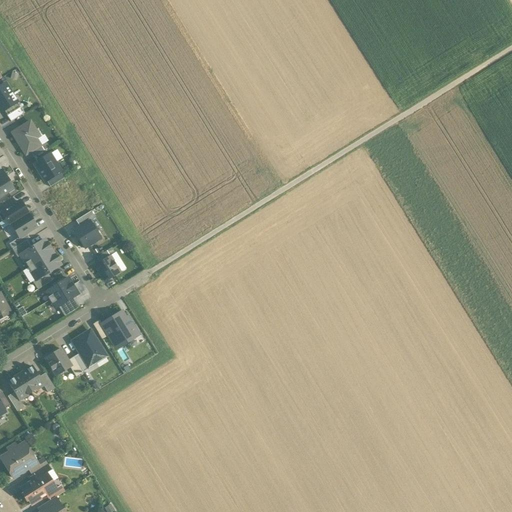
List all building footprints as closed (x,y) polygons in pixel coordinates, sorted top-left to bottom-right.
[(5,84),(0,87),(0,113),(4,111),(17,103),(5,84)] [(17,103),(4,111),(11,123),(24,114),(17,103)] [(30,122),(12,134),(17,142),(18,143),(20,146),(20,148),(25,156),(30,153),(40,147),(33,135),(36,133),(30,122)] [(40,147),(30,153),(33,158),(49,148),(45,143),(40,147)] [(61,173),(50,155),(33,165),(38,173),(39,172),(45,183),(46,182),(60,173),(61,173)] [(0,197),(12,190),(8,183),(7,183),(5,179),(5,178),(1,172),(0,172),(0,197)] [(60,173),(46,182),(50,188),(63,179),(60,173)] [(0,205),(0,213),(15,204),(12,198),(0,205)] [(15,204),(0,213),(0,219),(2,222),(5,220),(9,226),(10,225),(27,214),(19,202),(15,204)] [(75,222),(79,228),(90,222),(95,219),(90,212),(75,222)] [(36,228),(27,214),(10,225),(19,238),(26,234),(36,228)] [(79,228),(73,232),(83,249),(100,239),(90,222),(79,228)] [(26,234),(19,238),(11,244),(14,249),(26,241),(29,239),(26,234)] [(17,258),(21,256),(20,256),(31,249),(26,241),(14,249),(12,250),(17,258)] [(21,256),(28,268),(52,253),(44,241),(31,249),(20,256),(21,256)] [(96,258),(99,263),(110,257),(115,254),(111,249),(96,258)] [(36,280),(36,281),(47,274),(60,266),(52,253),(28,268),(36,280)] [(110,257),(99,263),(94,266),(105,283),(120,274),(110,257)] [(52,282),(47,274),(36,281),(36,280),(32,283),(37,291),(52,282)] [(55,309),(58,307),(74,298),(78,295),(68,279),(45,293),(55,309)] [(0,295),(0,319),(10,314),(0,295)] [(74,298),(58,307),(64,317),(80,308),(74,298)] [(125,320),(122,314),(102,326),(104,330),(98,334),(102,341),(108,337),(115,348),(135,336),(130,328),(133,326),(128,318),(125,320)] [(102,326),(100,322),(93,326),(98,334),(104,330),(102,326)] [(87,366),(94,362),(95,364),(105,357),(89,332),(80,337),(81,338),(73,343),(79,354),(87,366)] [(60,350),(44,359),(55,377),(69,368),(71,367),(67,361),(60,350)] [(79,354),(73,358),(83,373),(89,369),(87,366),(79,354)] [(73,358),(67,361),(71,367),(69,368),(75,378),(83,373),(73,358)] [(32,368),(20,375),(31,394),(43,386),(38,378),(32,368)] [(45,374),(38,378),(43,386),(48,394),(54,389),(45,374)] [(7,382),(14,393),(19,401),(31,394),(20,375),(7,382)] [(0,391),(0,404),(3,410),(9,407),(0,391)] [(19,401),(14,393),(7,397),(17,412),(24,408),(19,401)] [(25,443),(1,458),(13,478),(29,468),(30,469),(38,464),(37,463),(37,462),(32,465),(26,455),(31,452),(25,443)] [(37,462),(31,452),(26,455),(32,465),(37,462)] [(46,466),(43,460),(37,463),(38,464),(30,469),(33,474),(46,466)] [(33,474),(32,474),(36,479),(45,474),(49,471),(46,466),(33,474)] [(36,479),(21,489),(24,494),(23,494),(27,501),(28,500),(31,505),(46,496),(55,490),(45,474),(36,479)] [(55,490),(46,496),(49,502),(55,498),(63,493),(60,488),(55,490)] [(49,502),(43,505),(46,511),(58,504),(59,503),(55,498),(49,502)]
